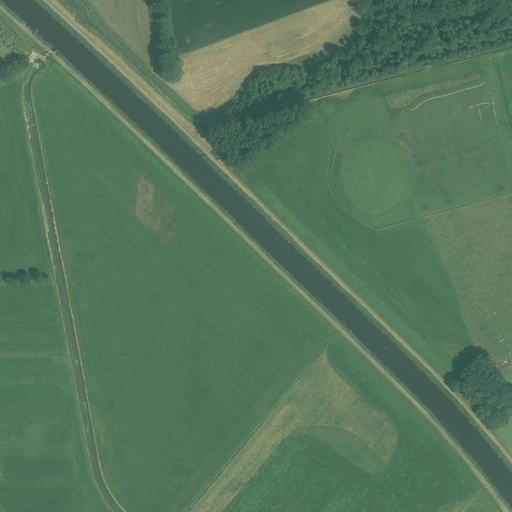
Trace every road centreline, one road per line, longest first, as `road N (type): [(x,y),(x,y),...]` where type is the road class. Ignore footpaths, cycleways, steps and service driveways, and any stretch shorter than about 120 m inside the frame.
road 1 (track): [(511,460),(457,395),(44,0)]
road 2 (track): [(160,0),(169,82),(195,108),(212,112),(200,131),(230,173)]
